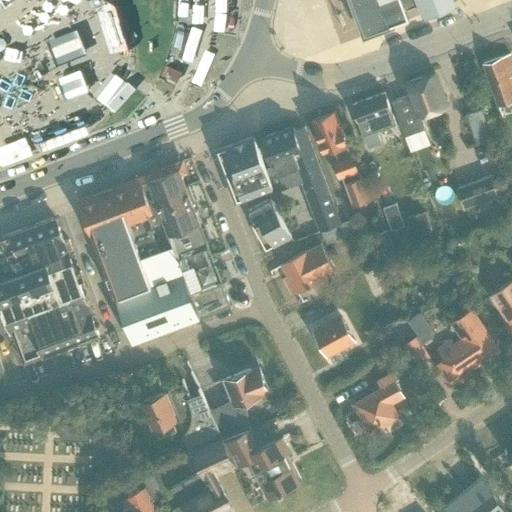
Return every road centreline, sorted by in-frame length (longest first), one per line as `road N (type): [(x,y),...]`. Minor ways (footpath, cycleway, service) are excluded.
road 1 (residential): [(362,499),(266,311),(192,121)]
road 2 (residential): [(511,17),(348,74),(305,74),(250,58)]
road 3 (secondary): [(0,194),(192,121)]
road 4 (residential): [(362,499),(511,397)]
